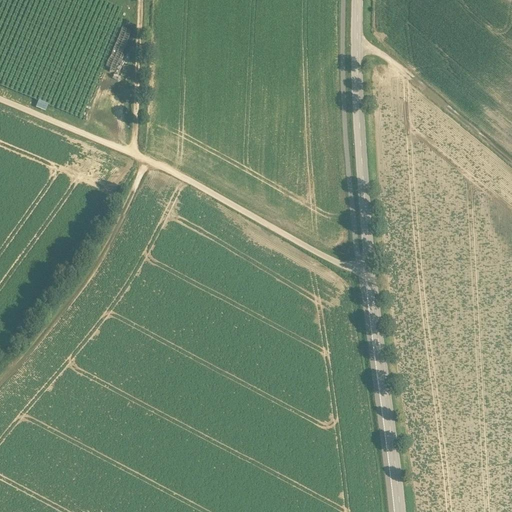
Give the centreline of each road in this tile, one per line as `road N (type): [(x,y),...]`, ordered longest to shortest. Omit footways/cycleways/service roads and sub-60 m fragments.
road 1 (tertiary): [(400,511),(367,250),(357,0)]
road 2 (track): [(0,99),(154,163),(359,268)]
road 3 (track): [(0,394),(93,274),(154,163)]
road 4 (track): [(356,45),(373,49),(511,160)]
road 5 (track): [(147,0),(141,158)]
